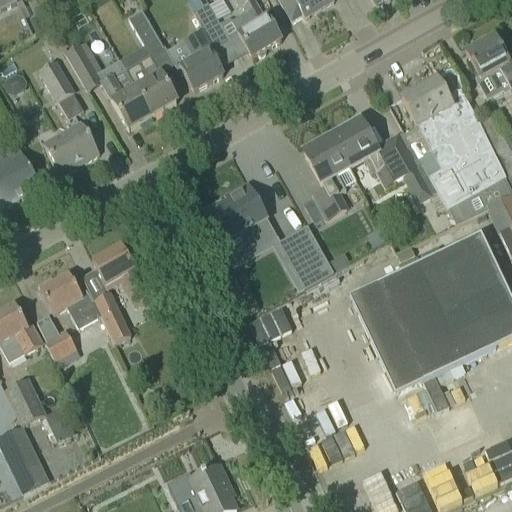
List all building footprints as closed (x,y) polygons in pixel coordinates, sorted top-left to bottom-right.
[(0,0),(0,15),(16,8),(12,0),(0,0)] [(220,30),(228,47),(229,46),(229,45),(237,40),(252,64),(257,60),(260,62),(266,58),(266,55),(281,46),(266,22),(265,23),(254,5),(262,0),(232,0),(241,13),(242,12),(244,17),(232,25),(229,24),(220,30)] [(275,0),(287,19),(298,13),(304,24),(333,7),(329,0),(275,0)] [(369,0),(375,10),(391,0),(369,0)] [(220,30),(208,8),(192,17),(202,34),(183,46),(187,53),(170,63),(177,76),(180,74),(193,97),(223,81),(209,56),(208,57),(206,53),(212,50),(214,55),(228,47),(220,30)] [(142,17),(128,25),(144,52),(150,62),(164,54),(142,17)] [(35,34),(44,29),(40,19),(30,24),(35,34)] [(511,64),(508,67),(494,42),(465,58),(475,76),(479,83),(476,85),(487,105),(502,97),(503,98),(511,92),(511,64)] [(136,93),(123,101),(112,83),(108,85),(87,48),(65,61),(87,98),(101,90),(128,136),(153,121),(136,93)] [(126,76),(136,93),(153,121),(176,108),(150,62),(126,76)] [(74,99),(56,68),(38,78),(57,109),(74,99)] [(437,198),(447,216),(455,212),(504,185),(504,184),(507,183),(470,113),(460,96),(446,103),(436,85),(401,104),(416,132),(417,132),(422,141),(429,138),(436,151),(429,155),(440,176),(428,183),(437,198)] [(492,152),(508,181),(511,178),(511,138),(499,117),(480,126),(493,151),(492,152)] [(42,149),(60,182),(99,160),(80,127),(42,149)] [(349,173),(368,163),(386,194),(403,185),(418,209),(437,198),(428,183),(419,166),(402,137),(374,153),(359,127),(331,143),(349,174),(349,173)] [(349,173),(349,174),(331,143),(303,158),(325,196),(313,202),(325,224),(345,213),(338,199),(345,195),(343,193),(356,186),(349,173)] [(0,212),(2,215),(40,194),(20,161),(4,170),(0,162),(0,212)] [(455,212),(463,228),(486,216),(511,270),(511,200),(504,185),(455,212)] [(209,215),(207,217),(224,248),(221,249),(235,274),(258,261),(255,255),(276,243),(247,190),(241,193),(231,198),(224,203),(226,206),(222,209),(220,205),(207,212),(209,215)] [(307,232),(277,249),(303,296),(333,279),(307,232)] [(511,308),(480,242),(375,291),(421,389),(422,389),(436,419),(448,413),(434,383),(511,346),(511,308)] [(127,298),(131,295),(139,310),(150,304),(134,276),(134,275),(121,251),(91,267),(105,292),(119,284),(127,298)] [(343,259),(329,267),(335,278),(349,270),(343,259)] [(101,323),(93,307),(92,308),(86,296),(85,297),(85,298),(80,301),(68,280),(53,289),(50,284),(38,291),(40,296),(39,296),(52,321),(65,313),(78,336),(100,323),(101,323)] [(130,343),(109,299),(93,307),(101,323),(100,323),(114,351),(130,343)] [(252,304),(238,311),(244,322),(258,315),(252,304)] [(0,351),(8,368),(23,361),(42,350),(31,331),(27,334),(14,310),(0,317),(0,351)] [(58,340),(48,321),(36,328),(46,347),(58,340)] [(58,340),(46,347),(43,348),(58,375),(80,363),(65,336),(58,340)] [(4,396),(21,432),(43,422),(26,386),(4,396)] [(39,470),(21,433),(0,443),(0,454),(13,482),(39,470)] [(457,455),(473,495),(511,480),(511,441),(481,454),(479,446),(457,455)] [(410,511),(453,511),(463,508),(447,469),(421,479),(414,461),(393,469),(410,511)] [(189,480),(168,490),(178,511),(189,506),(191,511),(233,511),(223,490),(227,488),(219,471),(191,485),(189,480)]
